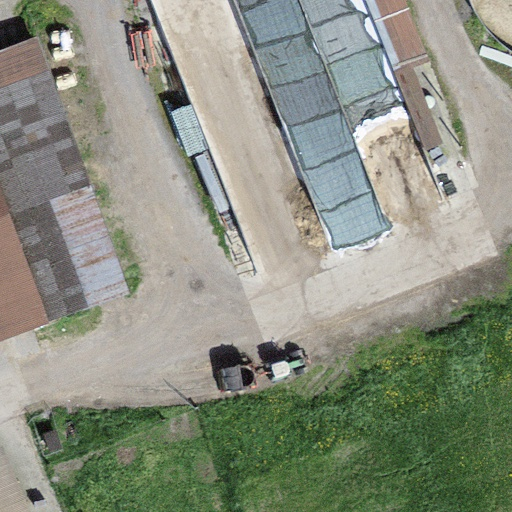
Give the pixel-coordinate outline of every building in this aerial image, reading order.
[(247,0),(168,0),(258,274),(330,250),(247,0)] [(384,220),(464,195),(402,0),(245,0),(257,36),(320,16),(384,220)] [(511,0),(486,0),(487,2),(511,24),(511,0)] [(11,41),(0,44),(0,234),(30,312),(104,283),(11,41)] [(25,511),(0,450),(0,511),(25,511)]
